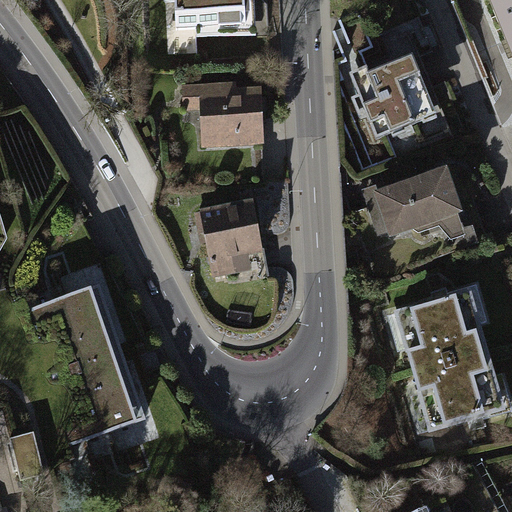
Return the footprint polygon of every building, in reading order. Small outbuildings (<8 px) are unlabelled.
[(246,0),(177,0),(179,36),(248,33),(246,0)] [(511,0),(489,0),(511,54),(511,0)] [(443,135),(413,62),(371,79),(369,72),(355,78),(387,158),(443,135)] [(259,86),(204,87),(206,146),(260,145),(259,86)] [(446,172),(374,193),(388,239),(459,218),(446,172)] [(258,207),(204,211),(208,269),(262,265),(258,207)] [(103,286),(27,310),(72,450),(148,426),(103,286)] [(473,291),(389,311),(419,437),(503,417),(473,291)] [(0,511),(56,511),(30,429),(4,437),(16,475),(0,480),(0,511)] [(450,511),(446,503),(424,511),(450,511)]
